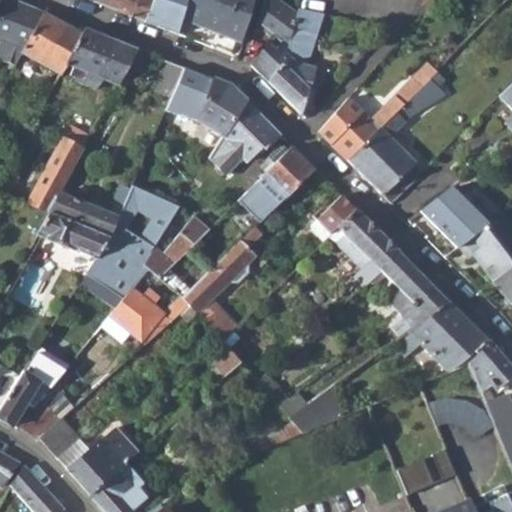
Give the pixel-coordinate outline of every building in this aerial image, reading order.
[(11,0),(8,0),(0,16),(0,39),(3,41),(0,46),(0,56),(17,64),(24,52),(25,50),(45,13),(11,0)] [(93,0),(93,1),(134,16),(137,0),(93,0)] [(146,21),(152,0),(137,0),(134,16),(146,21)] [(152,0),(146,21),(178,34),(182,18),(186,0),(152,0)] [(186,0),(182,18),(241,42),(252,0),(186,0)] [(282,53),(296,12),(280,0),(265,0),(258,23),(273,35),(251,64),(266,78),(279,61),(282,53)] [(266,78),(302,114),(313,67),(306,65),(322,12),(297,8),(296,12),(282,53),(279,61),(266,78)] [(24,52),(62,73),(68,64),(83,34),(45,13),(25,50),(24,52)] [(68,78),(95,90),(106,79),(119,84),(138,49),(87,29),(83,34),(68,64),(74,67),(68,78)] [(119,84),(124,89),(134,69),(141,73),(151,54),(138,49),(119,84)] [(157,92),(172,97),(185,67),(167,61),(157,92)] [(318,130),(348,160),(429,79),(437,70),(428,61),(370,120),(346,97),(318,130)] [(158,128),(165,131),(168,126),(177,131),(202,74),(185,67),(172,97),(158,128)] [(196,125),(223,140),(246,102),(231,85),(215,79),(196,125)] [(348,160),(390,202),(417,175),(414,172),(418,168),(389,137),(445,94),(429,79),(348,160)] [(511,114),(502,123),(511,136),(511,82),(500,95),(511,109),(511,114)] [(247,161),(262,147),(266,150),(281,135),(246,102),(223,140),(210,159),(227,173),(242,157),(247,161)] [(65,136),(86,145),(93,134),(72,123),(65,136)] [(175,137),(177,131),(168,126),(165,131),(175,137)] [(26,203),(50,211),(60,194),(86,145),(65,136),(26,203)] [(315,171),(292,147),(239,200),(260,222),(315,171)] [(134,184),(179,209),(193,187),(168,174),(164,184),(141,169),(134,184)] [(0,187),(0,192),(8,195),(18,178),(8,173),(0,187)] [(112,213),(60,194),(50,211),(112,235),(116,223),(131,190),(121,186),(112,213)] [(467,188),(457,196),(485,226),(495,218),(467,188)] [(459,246),(485,226),(457,196),(449,189),(421,211),(458,247),(459,246)] [(342,196),(324,214),(319,209),(312,216),(332,235),(339,228),(356,210),(342,196)] [(339,228),(365,253),(374,262),(366,269),(363,272),(357,277),(364,285),(370,280),(380,270),(399,252),(356,210),(339,228)] [(153,250),(116,223),(112,235),(50,211),(39,232),(65,242),(98,254),(90,270),(88,271),(123,299),(131,288),(147,269),(144,266),(153,250)] [(474,257),(494,280),(511,267),(511,227),(500,215),(495,218),(485,226),(459,246),(470,260),(474,257)] [(147,269),(159,278),(168,269),(210,228),(193,217),(167,250),(158,243),(153,250),(144,266),(147,269)] [(212,298),(229,281),(237,282),(248,271),(247,264),(255,256),(247,247),(261,234),(255,227),(188,289),(180,295),(182,296),(189,304),(224,342),(239,327),(212,298)] [(365,253),(339,228),(332,235),(329,238),(363,272),(366,269),(374,262),(365,253)] [(98,254),(65,242),(63,246),(66,252),(87,259),(83,266),(90,270),(98,254)] [(392,315),(394,319),(434,287),(399,252),(380,270),(386,277),(400,291),(390,302),(398,310),(392,315)] [(511,267),(494,280),(492,281),(511,301),(511,267)] [(168,269),(159,278),(180,295),(188,289),(168,269)] [(375,287),(386,277),(380,270),(370,280),(375,287)] [(392,328),(395,330),(405,322),(413,330),(449,302),(434,287),(394,319),(384,326),(388,331),(392,328)] [(142,297),(131,288),(123,299),(103,323),(124,341),(132,333),(145,344),(189,304),(182,296),(180,295),(162,312),(155,307),(161,299),(149,289),(142,297)] [(413,330),(454,369),(467,363),(467,360),(488,341),(449,302),(413,330)] [(402,339),(413,330),(405,322),(395,330),(402,339)] [(485,405),(495,400),(490,388),(496,385),(501,390),(511,381),(511,369),(488,341),(467,360),(467,363),(485,405)] [(42,345),(25,371),(0,409),(0,418),(11,425),(26,402),(36,407),(52,387),(70,363),(42,345)] [(216,363),(226,375),(241,362),(230,350),(216,363)] [(283,410),(294,402),(276,383),(273,386),(265,376),(259,381),(283,410)] [(368,404),(375,419),(425,399),(419,383),(368,404)] [(17,429),(38,440),(39,439),(62,419),(76,407),(52,387),(36,407),(17,429)] [(324,423),(352,411),(336,389),(311,409),(294,422),(297,426),(303,432),(324,423)] [(439,426),(461,421),(465,439),(488,432),(477,390),(433,402),(439,426)] [(511,396),(508,395),(495,400),(485,405),(511,467),(511,396)] [(294,422),(311,409),(301,397),(294,402),(283,410),(294,422)] [(324,423),(332,439),(375,421),(375,419),(368,404),(352,411),(324,423)] [(91,450),(62,419),(39,439),(89,496),(125,465),(136,455),(114,430),(91,450)] [(253,444),(256,452),(268,447),(303,432),(297,426),(253,444)] [(385,445),(388,451),(394,448),(392,443),(385,445)] [(0,486),(1,488),(17,462),(0,452),(0,486)] [(406,491),(433,484),(426,459),(399,466),(406,491)] [(129,511),(150,494),(125,465),(89,496),(103,511),(129,511)] [(12,488),(32,511),(59,511),(62,508),(26,467),(12,488)] [(472,511),(511,511),(511,488),(504,492),(501,485),(482,494),(485,501),(471,507),(472,511)] [(422,511),(425,511),(440,506),(432,486),(414,493),(422,511)]
